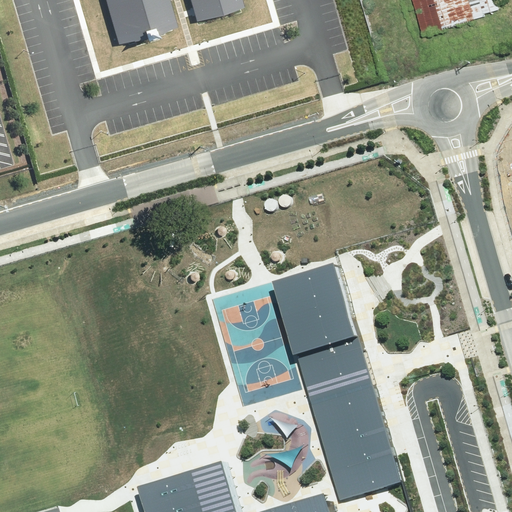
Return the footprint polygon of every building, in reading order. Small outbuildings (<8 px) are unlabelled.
[(102,0),(115,45),(177,28),(169,0),(191,0),(198,22),(245,8),(242,0),(102,0)] [(410,0),(420,36),(507,13),(503,0),(410,0)] [(275,283),(337,500),(398,482),(398,456),(336,266),(275,283)] [(440,368),(450,404),(453,403),(454,406),(471,402),(470,398),(500,390),(491,355),(440,368)] [(511,393),(498,397),(507,432),(511,430),(511,393)] [(235,511),(221,463),(137,488),(143,511),(329,511),(324,494),(262,511),(235,511)]
